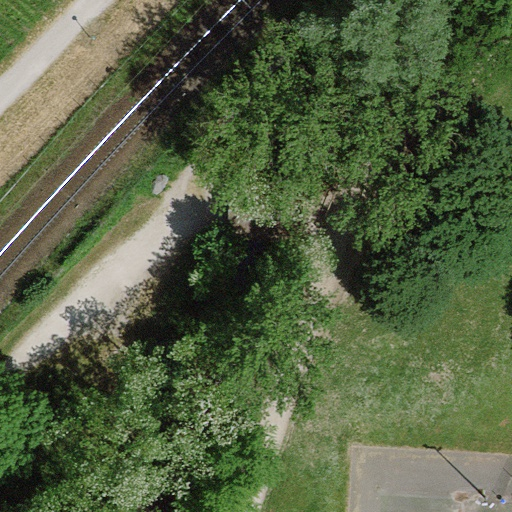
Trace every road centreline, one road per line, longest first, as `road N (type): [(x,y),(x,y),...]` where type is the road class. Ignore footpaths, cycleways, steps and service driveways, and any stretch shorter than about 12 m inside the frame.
road 1 (track): [(511,33),(368,163),(332,216),(331,254),(264,427),(241,511)]
road 2 (track): [(332,216),(171,218),(0,377)]
road 3 (track): [(0,95),(95,0)]
